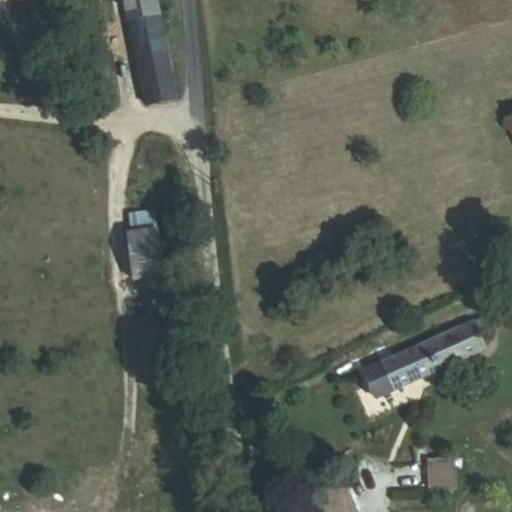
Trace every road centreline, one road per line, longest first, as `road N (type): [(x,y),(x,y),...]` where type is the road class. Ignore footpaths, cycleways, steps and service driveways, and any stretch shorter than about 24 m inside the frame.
road 1 (unclassified): [(186,0),(233,420),(260,511)]
road 2 (unknown): [(197,111),(0,110)]
